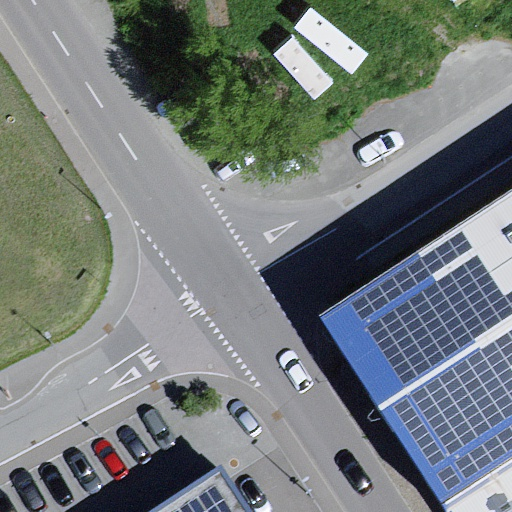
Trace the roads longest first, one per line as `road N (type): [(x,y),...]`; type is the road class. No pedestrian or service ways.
road 1 (unclassified): [(35,0),(231,293)]
road 2 (unclassified): [(231,293),(511,112)]
road 3 (unclassified): [(0,428),(231,293)]
road 4 (unclassified): [(231,293),(378,511)]
